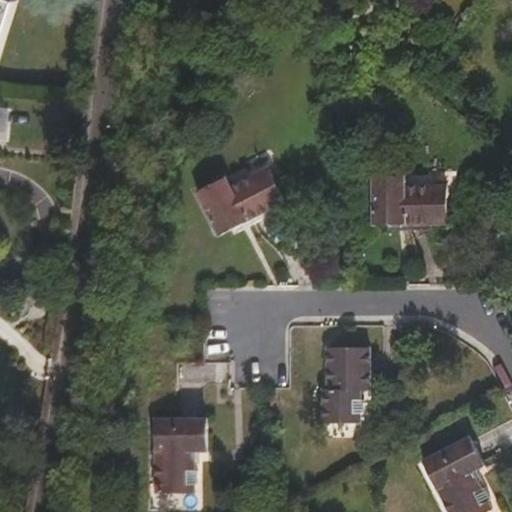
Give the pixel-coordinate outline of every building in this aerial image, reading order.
[(0,0),(0,35),(11,2),(3,0),(0,0)] [(270,210),(285,201),(267,167),(229,188),(224,179),(196,193),(219,237),(232,230),(245,222),(249,227),(273,215),(270,210)] [(448,224),(447,185),(406,186),(405,184),(405,175),(373,176),(373,224),(389,224),(405,224),(405,229),(431,230),(432,224),(448,224)] [(235,235),(249,227),(245,222),(232,230),(235,235)] [(364,400),(361,400),(360,391),(371,391),(371,347),(327,348),(327,390),(322,390),(322,424),(361,423),(360,414),(364,413),(364,400)] [(195,472),(195,452),(208,452),(208,419),(155,420),(155,494),(196,494),(195,485),(198,485),(198,472),(195,472)] [(490,498),(485,487),(481,488),(472,471),(484,464),(469,436),(423,459),(449,511),(484,511),(493,508),(489,500),(490,498)]
